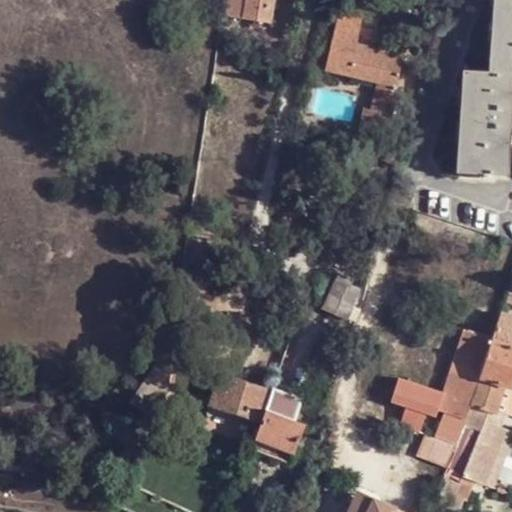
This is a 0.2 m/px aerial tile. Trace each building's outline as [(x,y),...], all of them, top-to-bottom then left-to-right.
[(247,0),(219,0),(216,22),(217,23),(243,27),(243,24),(247,0)] [(247,0),(243,24),(274,28),(277,0),(247,0)] [(511,0),(491,0),(485,73),(511,75),(511,74),(511,0)] [(372,27),(347,18),(329,68),(385,88),(380,100),(373,98),(365,129),(391,137),(399,114),(402,111),(407,109),(411,95),(402,91),(414,57),(393,50),(389,60),(364,52),(372,27)] [(511,75),(485,73),(460,71),(453,171),(504,175),(511,83),(511,75)] [(357,290),(335,280),(321,311),(342,321),(357,290)] [(511,317),(500,314),(494,331),(492,340),(487,356),(479,380),(505,388),(505,389),(510,390),(511,382),(511,317)] [(424,461),(445,469),(452,454),(455,444),(463,422),(465,419),(465,418),(469,408),(478,385),(479,380),(487,356),(492,340),(466,333),(438,411),(443,413),(450,416),(440,438),(434,435),(424,461)] [(326,375),(337,354),(322,345),(309,367),(326,375)] [(216,383),(221,371),(222,366),(211,359),(201,376),(216,383)] [(272,388),(221,371),(216,383),(209,402),(256,420),(272,388)] [(160,377),(157,390),(156,409),(169,410),(172,379),(160,377)] [(452,454),(445,469),(461,476),(459,480),(486,491),(507,435),(497,432),(501,421),(495,418),(497,413),(505,389),(505,388),(479,380),(478,385),(469,408),(465,418),(465,419),(463,422),(455,444),(452,454)] [(303,398),(272,388),(256,420),(251,442),(294,455),(291,422),(304,421),(303,398)] [(511,390),(510,390),(505,389),(497,413),(511,418),(511,390)] [(443,413),(434,435),(440,438),(450,416),(443,413)] [(511,450),(511,436),(507,435),(486,491),(495,494),(511,450)] [(430,506),(442,511),(444,511),(454,492),(450,490),(452,485),(441,480),(430,506)] [(397,511),(359,495),(350,511),(397,511)]
